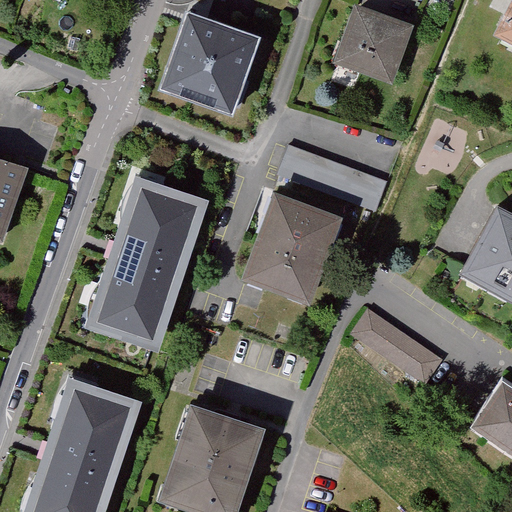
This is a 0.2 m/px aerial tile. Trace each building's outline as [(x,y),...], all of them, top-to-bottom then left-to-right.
[(511,2),(495,36),(511,44),(511,2)] [(411,25),(354,5),(337,64),(393,84),(411,25)] [(188,7),(163,80),(235,105),(260,30),(188,7)] [(289,142),(278,172),(376,208),(387,178),(289,142)] [(0,243),(25,167),(0,158),(0,243)] [(135,168),(84,321),(158,345),(209,192),(135,168)] [(339,209),(278,187),(245,277),(307,299),(339,209)] [(511,207),(498,200),(463,270),(511,297),(511,207)] [(444,358),(368,306),(350,332),(426,384),(444,358)] [(67,370),(20,511),(102,511),(141,395),(67,370)] [(511,383),(503,378),(471,425),(511,453),(511,383)] [(236,511),(265,426),(193,402),(161,498),(203,511),(236,511)]
